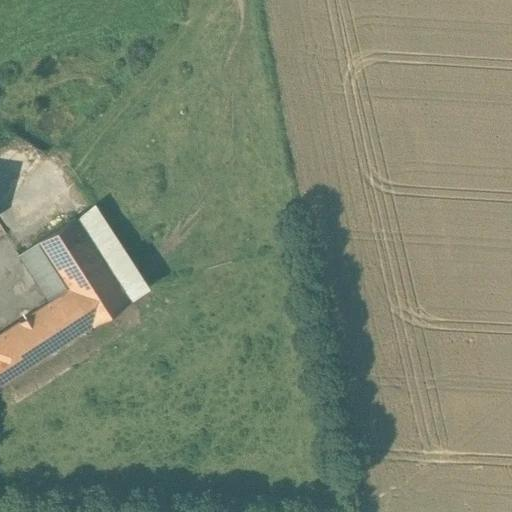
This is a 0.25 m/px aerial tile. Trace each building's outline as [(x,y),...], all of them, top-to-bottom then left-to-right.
[(75,215),(38,239),(47,252),(59,271),(95,247),(75,215)] [(38,239),(20,251),(28,264),(47,252),(38,239)] [(130,299),(95,247),(59,271),(70,288),(93,322),(93,323),(130,299)] [(59,271),(47,252),(28,264),(20,251),(17,253),(49,301),(70,288),(59,271)] [(49,301),(0,333),(0,370),(6,379),(93,322),(70,288),(49,301)]
